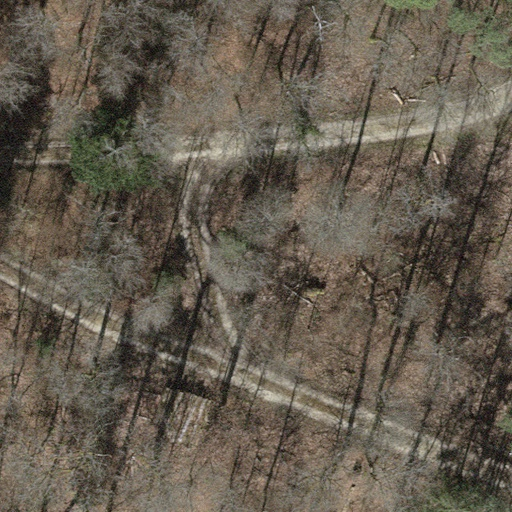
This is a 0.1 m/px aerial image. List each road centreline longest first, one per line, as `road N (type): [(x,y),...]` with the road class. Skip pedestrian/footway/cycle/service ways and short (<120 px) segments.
road 1 (track): [(0,264),(394,432),(511,470)]
road 2 (track): [(511,97),(354,125),(110,142),(0,139)]
